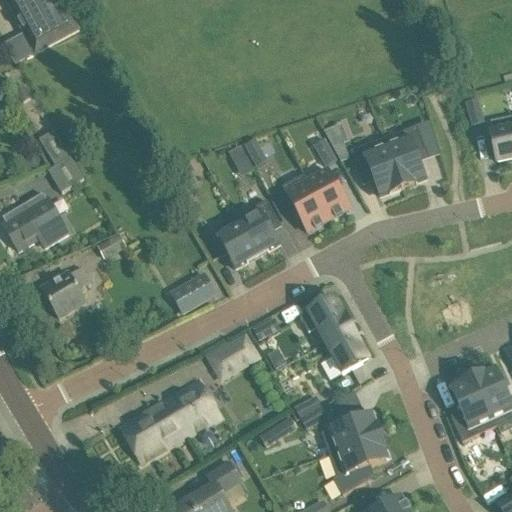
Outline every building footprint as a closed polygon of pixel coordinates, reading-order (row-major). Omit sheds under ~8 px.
[(75,32),(58,0),(6,0),(33,53),(75,32)] [(478,102),(466,105),(472,128),(484,125),(478,102)] [(418,129),(384,141),(403,192),(425,183),(416,160),(428,155),(418,129)] [(498,166),(511,162),(511,132),(492,137),(498,166)] [(39,142),(56,169),(70,161),(53,134),(39,142)] [(256,141),(245,147),(257,168),(267,162),(256,141)] [(351,154),(361,181),(372,177),(381,200),(403,192),(384,141),(351,154)] [(326,169),(336,163),(325,142),(314,147),(326,169)] [(343,145),(333,148),(341,163),(349,160),(343,145)] [(34,169),(38,166),(39,161),(37,157),(32,156),(28,159),(27,164),(29,168),(34,169)] [(241,167),(246,176),(254,172),(249,163),(241,167)] [(186,192),(196,186),(184,165),(174,171),(186,192)] [(327,173),(307,184),(329,224),(349,212),(327,173)] [(286,196),(308,235),(329,224),(307,184),(286,196)] [(69,236),(48,201),(46,202),(43,196),(3,219),(6,226),(3,228),(18,254),(39,242),(45,251),(69,236)] [(267,203),(236,221),(257,261),(278,249),(268,230),(279,224),(267,203)] [(236,272),(257,261),(236,221),(215,232),(236,272)] [(120,236),(97,248),(104,262),(127,250),(120,236)] [(69,275),(41,291),(58,321),(87,305),(79,292),(90,286),(81,271),(70,277),(69,275)] [(203,276),(171,295),(184,317),(216,298),(203,276)] [(300,320),(309,336),(317,331),(326,346),(351,332),(335,301),(300,320)] [(280,332),(274,321),(253,333),(259,343),(280,332)] [(351,332),(326,346),(342,377),(368,362),(351,332)] [(241,370),(258,360),(246,339),(229,349),(241,370)] [(193,360),(169,368),(172,378),(196,370),(193,360)] [(511,410),(494,372),(473,381),(495,430),(511,422),(511,410)] [(451,419),(462,445),(495,430),(473,381),(451,391),(461,414),(451,419)] [(219,419),(198,383),(120,430),(141,465),(219,419)] [(295,411),(301,421),(322,410),(316,399),(295,411)] [(327,421),(322,410),(301,421),(306,432),(327,421)] [(322,436),(330,458),(380,440),(373,418),(322,436)] [(276,442),(270,433),(260,439),(267,449),(276,442)] [(343,498),(369,484),(364,471),(388,462),(380,440),(330,458),(337,480),(333,482),(343,498)] [(229,511),(220,496),(240,484),(228,465),(208,477),(214,486),(174,510),(175,511),(175,510),(176,511),(229,511)] [(511,497),(497,507),(500,511),(511,511),(511,480),(509,482),(511,487),(511,497)] [(408,511),(401,499),(377,511),(408,511)]
